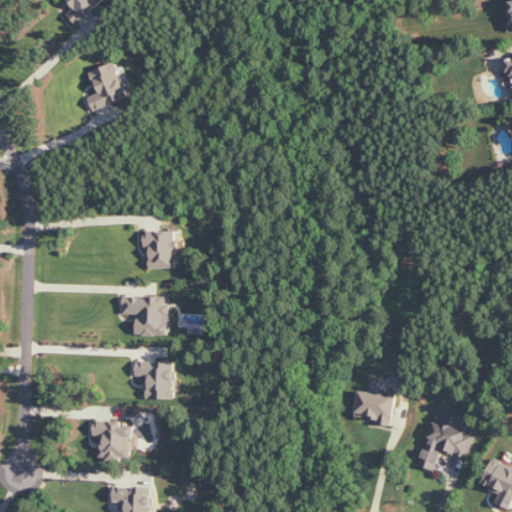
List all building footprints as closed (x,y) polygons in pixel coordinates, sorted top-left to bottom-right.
[(71,0),(77,7),(69,14),(78,25),(106,0),(71,0)] [(99,94),(91,97),(96,111),(132,97),(118,62),(91,72),(99,94)] [(147,247),(153,247),(153,269),(180,269),(180,231),(147,231),(147,247)] [(126,297),(127,314),(141,314),(141,336),(173,335),(172,296),(126,297)] [(178,362),(140,361),(139,376),(149,376),(148,399),(177,399),(178,362)] [(358,417),(380,419),(379,424),(395,425),(398,394),(361,390),(358,417)] [(470,458),(479,431),(437,418),(423,466),(438,471),(445,450),(470,458)] [(124,420),(97,420),(97,436),(103,436),(102,460),(133,460),(134,437),(136,437),(136,426),(124,426),(124,420)] [(485,485),(503,493),(499,504),(511,508),(511,465),(495,459),(485,485)]
